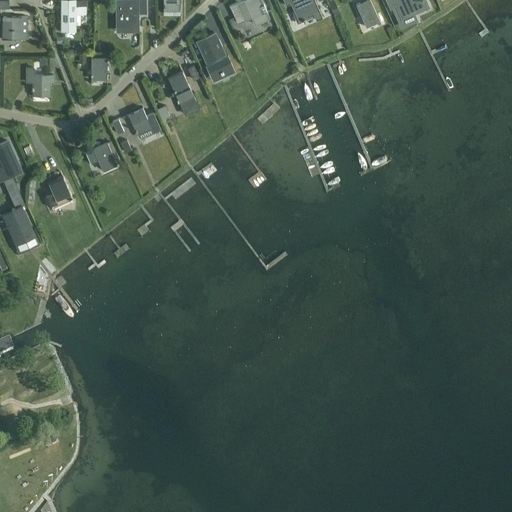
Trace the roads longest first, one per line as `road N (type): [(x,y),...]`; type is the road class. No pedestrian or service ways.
road 1 (residential): [(82,120),(212,0)]
road 2 (residential): [(38,0),(82,120)]
